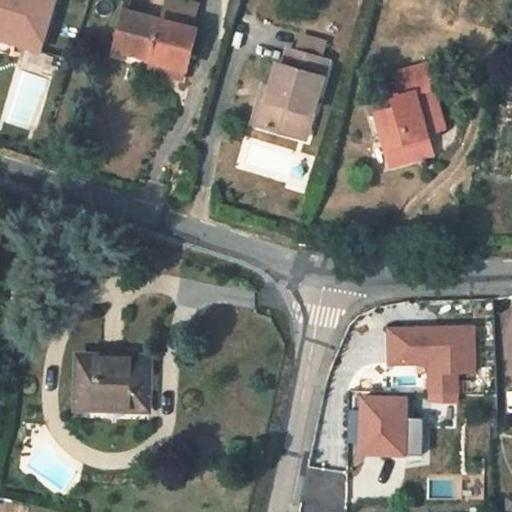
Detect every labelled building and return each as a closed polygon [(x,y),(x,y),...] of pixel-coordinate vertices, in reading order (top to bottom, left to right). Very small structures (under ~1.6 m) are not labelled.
[(54,0),(0,0),(0,27),(16,32),(43,40),(54,0)] [(192,27),(198,3),(185,0),(164,0),(161,19),(192,27)] [(161,19),(126,11),(116,48),(151,57),(187,68),(197,28),(192,27),(161,19)] [(16,32),(0,27),(0,38),(14,42),(16,32)] [(329,60),(287,48),(283,64),(279,63),(271,87),(269,94),(260,92),(252,121),(307,137),(329,60)] [(151,57),(147,73),(184,82),(187,68),(151,57)] [(425,64),(387,75),(397,109),(378,115),(394,165),(425,155),(418,134),(428,131),(445,126),(425,64)] [(271,87),(262,84),(260,92),(269,94),(271,87)] [(418,134),(425,155),(433,152),(428,131),(418,134)] [(461,371),(480,371),(478,321),(386,324),(388,363),(429,362),(430,393),(462,392),(461,371)] [(148,407),(148,358),(81,356),(78,405),(98,405),(99,400),(130,400),(129,407),(148,407)] [(406,435),(406,397),(366,397),(364,451),(405,452),(406,435)] [(406,417),(406,435),(417,435),(418,417),(406,417)]
